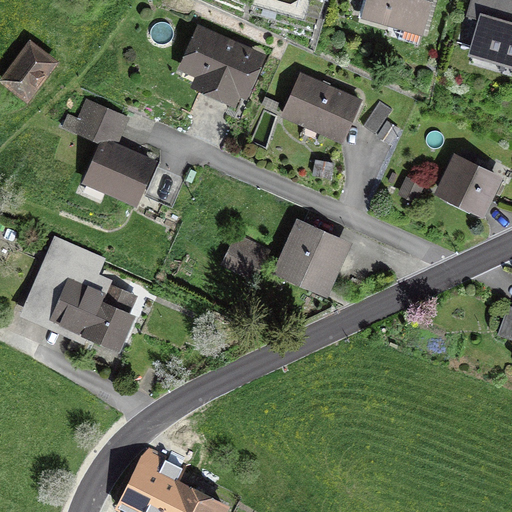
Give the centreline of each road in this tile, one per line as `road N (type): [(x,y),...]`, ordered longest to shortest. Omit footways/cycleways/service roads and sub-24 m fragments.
road 1 (tertiary): [(80,511),(123,442),(187,395),(463,270)]
road 2 (residential): [(147,131),(463,270)]
